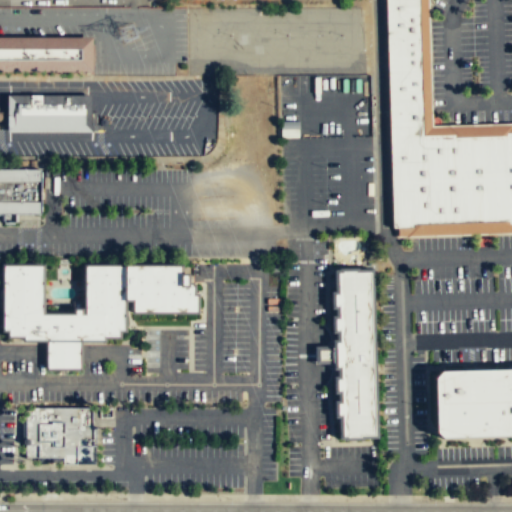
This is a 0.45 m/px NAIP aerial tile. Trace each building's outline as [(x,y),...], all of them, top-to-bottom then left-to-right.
[(416,0),(419,71),(386,72),(383,0),(416,0)] [(0,71),(93,71),(93,37),(0,37),(0,71)] [(419,71),(420,126),(386,127),(386,72),(419,71)] [(91,132),(91,131),(91,112),(92,95),(8,95),(7,110),(7,127),(8,131),(91,132)] [(511,223),(511,131),(503,132),(503,135),(452,137),(452,133),(420,135),(420,126),(386,127),(390,227),(410,227),(410,224),(506,220),(506,223),(511,223)] [(0,214),(41,214),(41,169),(0,169),(0,214)] [(199,311),(199,294),(196,294),(196,285),(194,285),(194,283),(190,283),(190,273),(183,273),(183,265),(87,265),(87,313),(44,314),(44,265),(5,264),(4,329),(10,329),(10,335),(25,335),(25,339),(49,339),(65,339),(82,339),(105,339),(106,336),(120,336),(120,330),(126,330),(126,299),(135,299),(135,310),(199,311)] [(371,434),(366,270),(333,271),(335,293),(330,293),(331,304),(335,304),(335,317),(331,317),(331,328),(335,328),(336,341),(332,341),(332,365),(337,365),(337,378),(333,378),(333,389),(338,389),(338,402),(334,402),(334,413),(338,413),(339,434),(343,434),(343,436),(355,436),(355,434),(371,434)] [(511,435),(511,367),(436,369),(430,376),(431,431),(439,438),(511,435)] [(21,455),(58,454),(58,460),(73,460),(73,458),(88,458),(88,405),(29,404),(28,406),(21,406),(21,455)]
